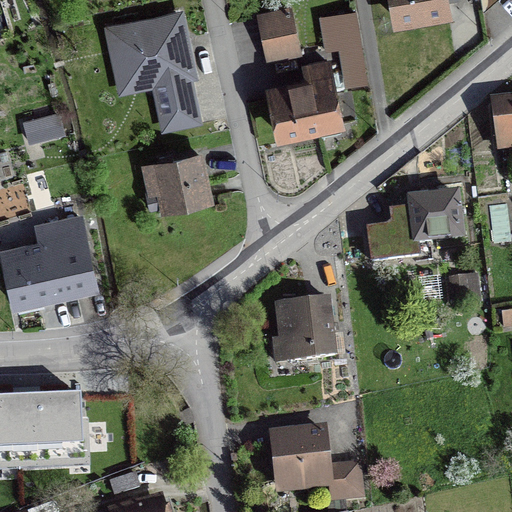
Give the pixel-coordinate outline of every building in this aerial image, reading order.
[(445,12),(443,0),(391,0),(395,21),(445,12)] [(495,0),(477,0),(480,12),(495,0)] [(288,12),(259,18),(267,57),(297,51),(288,12)] [(192,76),(181,19),(108,34),(119,91),(153,84),(185,77),(192,76)] [(336,124),(339,124),(329,78),(328,78),(325,63),(305,67),(309,89),(271,97),(279,136),(336,124)] [(153,84),(162,129),(194,122),(185,77),(153,84)] [(511,103),(493,106),(499,151),(500,151),(499,141),(511,139),(511,103)] [(57,117),(24,126),(28,141),(61,132),(57,117)] [(163,210),(207,201),(198,157),(145,168),(150,192),(159,190),(163,210)] [(371,263),(416,257),(415,243),(460,238),(455,196),(409,202),(410,211),(390,214),(391,225),(385,229),(367,232),(371,263)] [(53,290),(91,282),(76,207),(50,213),(53,224),(38,227),(42,244),(3,253),(16,307),(55,298),(53,290)] [(464,278),(449,280),(453,306),(468,304),(464,278)] [(333,357),(327,300),(275,307),(279,342),(285,341),(288,362),(333,357)] [(0,463),(84,461),(82,397),(30,399),(0,400),(0,463)] [(356,467),(327,470),(323,432),(274,437),(276,455),(271,461),(272,468),(278,473),(287,472),(289,489),(329,486),(330,500),(360,497),(356,467)] [(114,496),(138,488),(134,475),(109,482),(114,496)] [(158,511),(156,502),(124,511),(158,511)]
